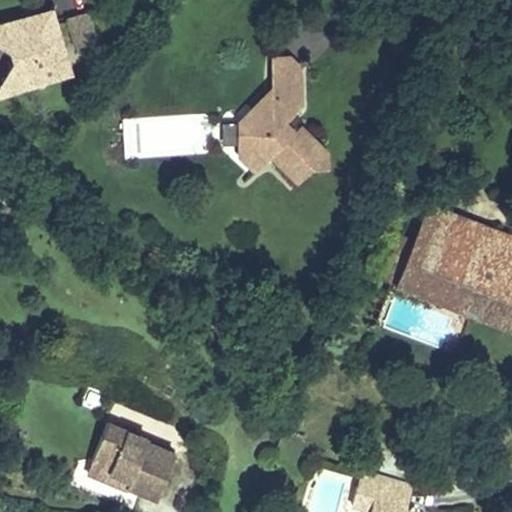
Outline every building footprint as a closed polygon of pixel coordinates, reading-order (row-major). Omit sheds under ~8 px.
[(53,6),(0,22),(0,45),(6,48),(9,54),(13,61),(11,67),(7,73),(12,91),(73,70),(53,6)] [(86,10),(68,17),(78,44),(96,37),(86,10)] [(237,79),(209,111),(218,119),(206,132),(208,147),(223,160),(235,147),(265,176),(277,162),(296,163),(291,145),(263,122),(268,116),(259,110),(269,94),(269,79),(268,66),(262,55),(253,48),(234,47),(237,79)] [(203,119),(206,132),(218,119),(209,111),(203,119)] [(459,308),(488,239),(430,213),(395,280),(459,308)] [(511,248),(488,239),(459,308),(493,323),(497,314),(511,320),(511,248)] [(511,320),(497,314),(493,323),(511,337),(511,320)] [(100,433),(82,474),(124,493),(121,500),(146,511),(149,511),(169,471),(143,459),(142,458),(145,454),(100,433)] [(124,493),(82,474),(75,487),(118,506),(121,500),(124,493)] [(406,511),(410,502),(355,487),(347,511),(406,511)]
